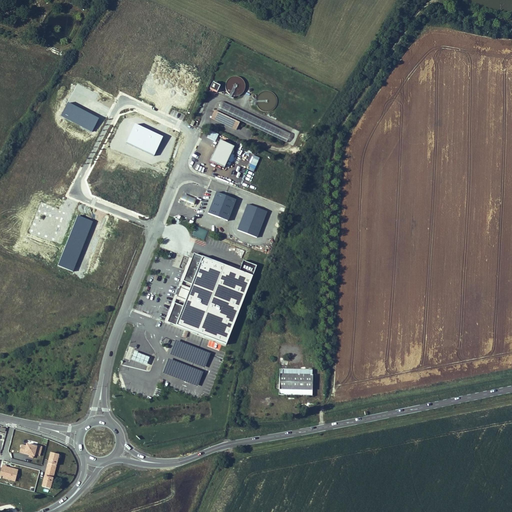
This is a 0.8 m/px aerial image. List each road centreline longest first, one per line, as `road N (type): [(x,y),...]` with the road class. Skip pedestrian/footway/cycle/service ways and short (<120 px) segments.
road 1 (secondary): [(156,463),(511,388)]
road 2 (unclassified): [(194,131),(122,102),(79,178),(81,197),(156,227)]
road 3 (unclassified): [(103,384),(156,227)]
